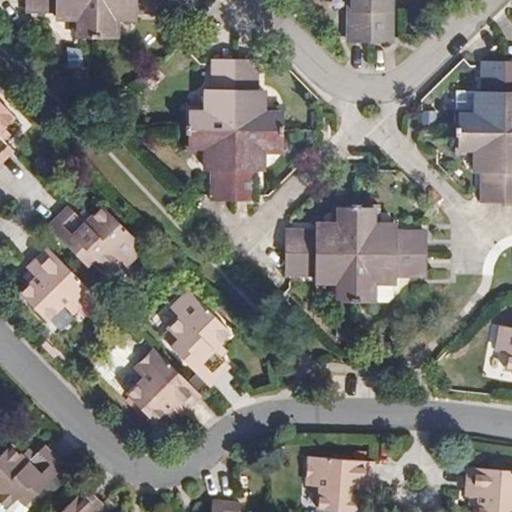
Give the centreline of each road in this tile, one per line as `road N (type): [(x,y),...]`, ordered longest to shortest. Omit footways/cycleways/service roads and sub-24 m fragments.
road 1 (residential): [(511,423),(285,412),(232,427),(182,468),(135,469),(0,337)]
road 2 (residential): [(258,0),(339,78),(370,88),(417,68),(488,0)]
